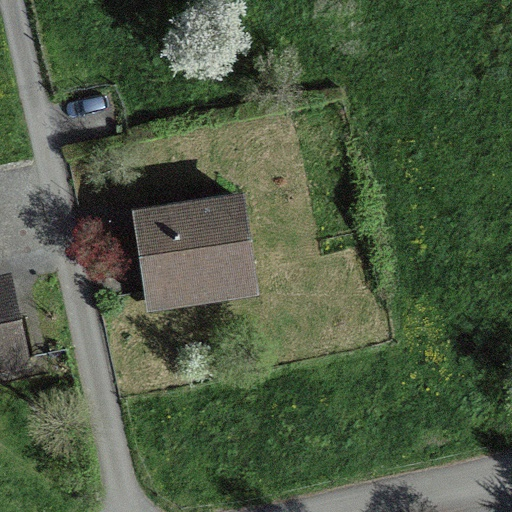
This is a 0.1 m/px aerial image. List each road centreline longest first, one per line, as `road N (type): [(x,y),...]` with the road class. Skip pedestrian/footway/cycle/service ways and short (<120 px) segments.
road 1 (residential): [(12,0),(124,511)]
road 2 (residential): [(319,511),(511,471)]
